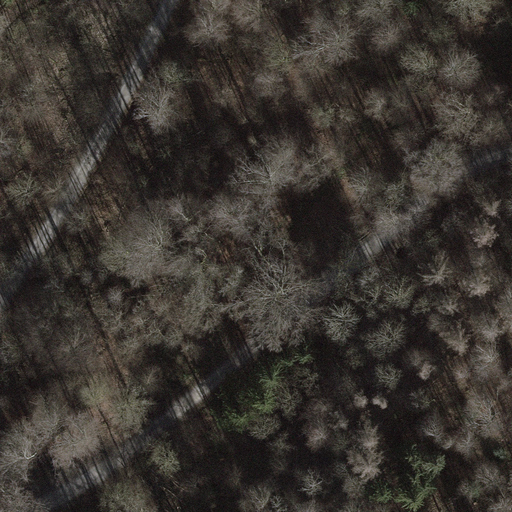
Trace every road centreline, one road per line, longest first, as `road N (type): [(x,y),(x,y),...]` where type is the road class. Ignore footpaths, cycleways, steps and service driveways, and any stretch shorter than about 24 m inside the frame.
road 1 (track): [(511,150),(453,176),(159,425),(37,511)]
road 2 (track): [(172,0),(86,172),(0,307)]
